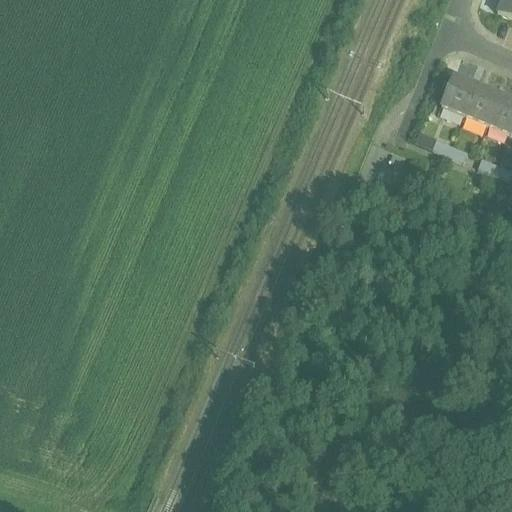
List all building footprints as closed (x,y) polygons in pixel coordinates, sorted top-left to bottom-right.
[(511,0),(503,0),(497,16),(511,22),(511,0)] [(441,111),(464,121),(477,90),(454,80),(441,111)] [(464,121),(487,131),(500,99),(477,90),(464,121)] [(487,131),(510,140),(511,135),(511,103),(500,99),(487,131)] [(414,147),(432,155),(436,145),(418,137),(414,147)] [(432,155),(448,162),(452,151),(436,145),(432,155)] [(448,162),(463,168),(468,158),(452,151),(448,162)] [(477,174),(494,181),(498,170),(481,163),(477,174)] [(448,176),(478,190),(483,178),(453,164),(448,176)] [(494,181),(509,187),(511,178),(511,175),(498,170),(494,181)]
